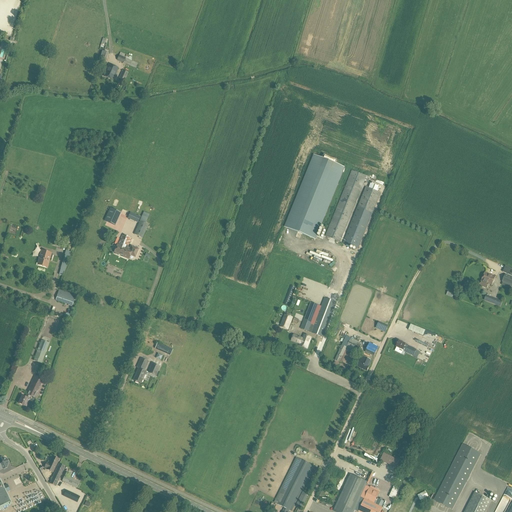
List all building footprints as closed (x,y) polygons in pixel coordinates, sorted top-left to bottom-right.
[(103,38),(100,50),(105,52),(108,40),(103,38)] [(102,51),(100,61),(106,63),(109,53),(102,51)] [(125,58),(123,63),(136,69),(138,64),(131,61),(126,58),(125,58)] [(109,65),(104,77),(113,81),(119,69),(109,65)] [(123,70),(119,79),(125,81),(129,73),(123,70)] [(307,157),(284,231),(296,235),(296,236),(315,242),(317,234),(312,233),(316,222),(322,224),(340,168),(332,165),(332,164),(321,160),(321,161),(307,157)] [(374,207),(378,193),(362,189),(365,177),(353,174),(340,222),(349,224),(354,204),(360,205),(360,207),(361,207),(350,248),(357,250),(360,239),(365,240),(375,207),(374,207)] [(347,196),(348,190),(342,188),(340,198),(344,199),(345,196),(347,196)] [(144,212),(140,222),(145,224),(149,215),(144,212)] [(103,227),(119,234),(123,225),(107,218),(103,227)] [(140,222),(134,235),(143,239),(149,226),(145,224),(140,222)] [(152,245),(155,234),(149,232),(146,243),(152,245)] [(117,245),(114,253),(116,253),(115,254),(127,259),(128,258),(129,259),(130,255),(135,257),(139,249),(131,246),(130,250),(127,249),(128,246),(131,239),(122,235),(118,246),(117,245)] [(39,265),(47,267),(49,258),(52,259),(53,255),(46,253),(46,252),(41,251),(41,254),(40,260),(39,259),(38,263),(39,264),(39,265)] [(65,270),(69,258),(64,256),(60,269),(65,270)] [(485,272),(480,285),(487,289),(489,284),(492,285),(495,277),(485,272)] [(511,276),(506,274),(502,282),(511,285),(511,276)] [(59,290),(56,301),(72,306),(76,296),(59,290)] [(311,303),(301,329),(323,338),(337,303),(325,298),(321,307),(314,326),(312,324),(319,306),(311,303)] [(5,319),(15,323),(17,319),(7,315),(5,319)] [(285,315),(282,322),(290,325),(292,318),(285,315)] [(65,331),(69,321),(63,319),(60,330),(65,331)] [(294,335),(292,341),(301,344),(300,346),(304,347),(304,348),(307,349),(308,349),(308,346),(311,338),(304,335),(303,339),(294,335)] [(351,338),(346,347),(358,353),(362,344),(351,338)] [(41,340),(33,361),(42,364),(50,344),(41,340)] [(399,341),(396,347),(402,350),(405,352),(405,353),(414,357),(415,357),(417,358),(420,352),(417,350),(405,344),(406,344),(399,341)] [(158,343),(156,348),(170,355),(173,350),(158,343)] [(370,343),(365,352),(374,357),(379,347),(370,343)] [(342,345),(335,360),(340,363),(347,348),(342,345)] [(137,368),(139,369),(134,381),(142,384),(147,372),(145,371),(149,362),(141,358),(137,368)] [(359,362),(357,366),(367,371),(367,370),(369,367),(368,367),(371,361),(370,360),(364,358),(362,364),(359,362)] [(153,364),(149,373),(156,376),(160,367),(153,364)] [(35,376),(26,395),(30,396),(35,399),(44,380),(35,376)] [(22,396),(19,404),(25,407),(25,406),(26,407),(28,403),(29,401),(28,400),(28,399),(25,397),(22,396)] [(434,501),(452,511),(481,455),(463,445),(434,501)] [(12,459),(13,463),(20,462),(24,462),(21,452),(17,453),(18,457),(12,459)] [(47,464),(45,468),(48,469),(47,470),(53,473),(57,464),(59,460),(53,457),(50,465),(47,464)] [(276,499),(274,503),(275,504),(276,504),(284,508),(282,511),(289,511),(290,510),(292,511),(314,466),(300,459),(297,458),(297,457),(296,458),(276,499)] [(0,468),(1,468),(4,469),(7,468),(9,463),(7,460),(2,458),(0,458),(0,468)] [(59,465),(50,485),(56,488),(65,468),(59,465)] [(351,475),(334,511),(355,511),(369,482),(351,475)] [(65,476),(63,481),(77,489),(80,483),(65,476)] [(0,480),(0,479),(0,507),(10,503),(10,504),(12,503),(7,493),(10,491),(7,485),(3,487),(0,480)] [(375,503),(380,493),(370,488),(365,498),(375,503)] [(66,491),(64,496),(77,502),(80,497),(66,491)] [(474,492),(463,511),(484,511),(490,501),(474,492)] [(381,511),(383,508),(374,504),(375,503),(365,498),(358,511),(381,511)]
